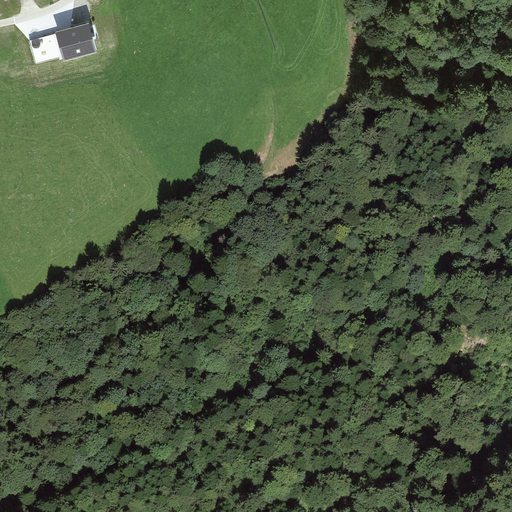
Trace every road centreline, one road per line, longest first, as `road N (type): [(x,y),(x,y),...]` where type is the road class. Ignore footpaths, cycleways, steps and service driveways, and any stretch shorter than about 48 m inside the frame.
road 1 (track): [(448,260),(432,282),(331,344),(41,506)]
road 2 (track): [(181,0),(263,69),(276,117),(262,171),(193,261),(173,301)]
road 3 (track): [(173,301),(73,438),(40,511)]
road 4 (track): [(173,301),(0,412)]
road 5 (track): [(266,511),(309,484),(346,478),(372,484),(399,511)]
